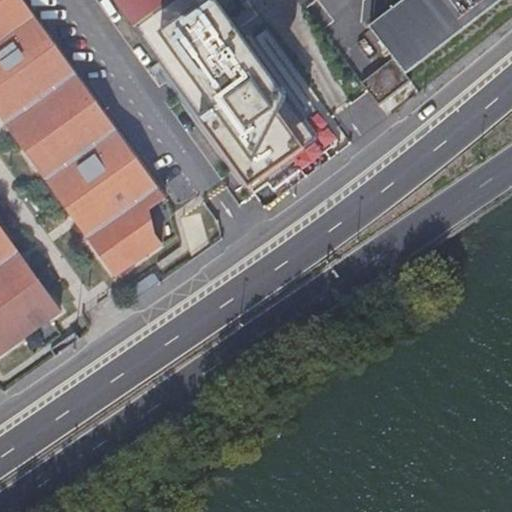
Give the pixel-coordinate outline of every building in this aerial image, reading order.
[(164,200),(157,189),(27,0),(0,0),(0,114),(64,205),(115,278),(162,247),(155,237),(149,210),(164,200)] [(119,0),(253,208),(342,152),(245,0),(119,0)] [(393,58),(406,76),(504,0),(406,0),(370,28),(393,58)] [(378,107),(365,89),(352,100),(374,129),(388,119),(378,107)] [(0,222),(0,387),(79,332),(8,234),(0,222)]
